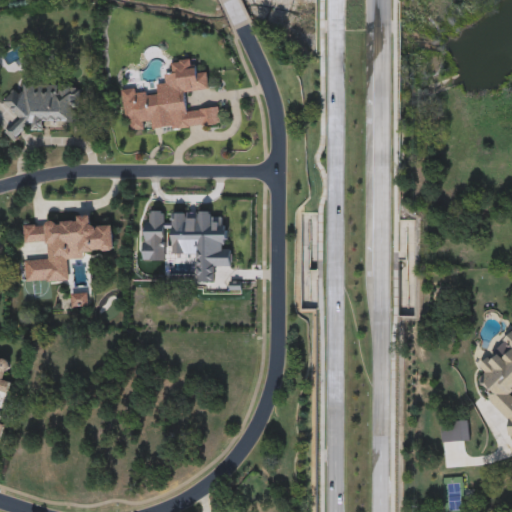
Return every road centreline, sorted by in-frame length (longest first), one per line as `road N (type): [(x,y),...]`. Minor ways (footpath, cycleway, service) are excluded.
road 1 (residential): [(241,28),(277,122),(270,395),(241,454),(204,491),(164,511)]
road 2 (primary): [(335,0),(332,511)]
road 3 (residential): [(278,170),(57,176),(0,188)]
road 4 (primary): [(381,277),(382,0)]
road 5 (primary): [(380,511),(381,277)]
